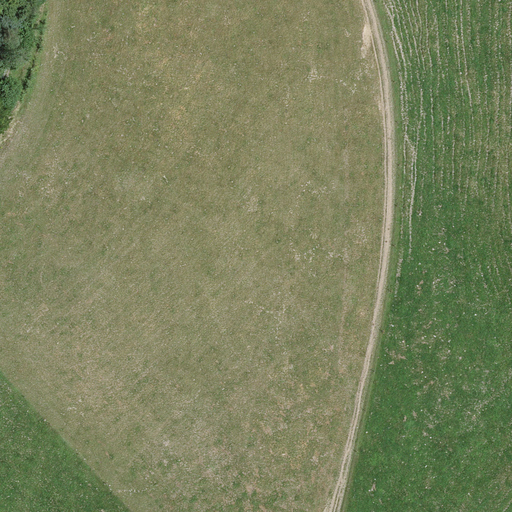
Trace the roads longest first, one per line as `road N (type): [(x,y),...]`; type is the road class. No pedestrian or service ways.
road 1 (track): [(334,511),(387,235),(389,127),(366,0)]
road 2 (track): [(41,0),(20,86),(0,118)]
